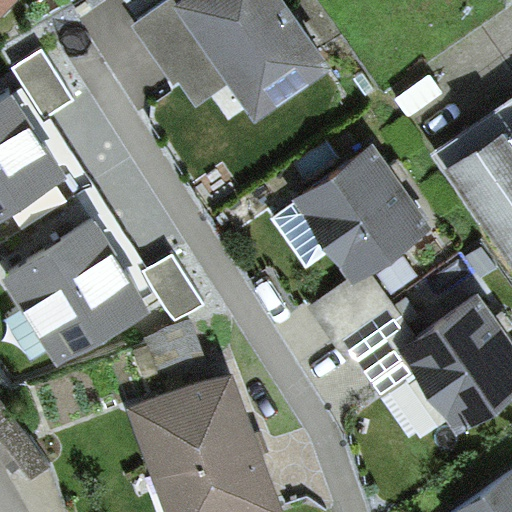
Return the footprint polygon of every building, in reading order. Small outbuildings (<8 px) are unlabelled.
[(244,67),(262,94),(324,53),(288,0),(164,0),(136,19),(191,102),(244,67)] [(16,77),(0,86),(0,203),(68,162),(42,120),(16,77)] [(511,108),(451,150),(511,241),(511,108)] [(304,190),(357,265),(426,217),(394,171),(373,142),(304,190)] [(98,205),(3,263),(58,350),(152,290),(129,254),(98,205)] [(404,334),(456,412),(511,375),(511,336),(501,320),(478,285),(404,334)] [(200,371),(182,323),(144,337),(162,385),(200,371)] [(167,511),(267,511),(287,505),(261,435),(233,362),(126,403),(167,511)] [(511,511),(511,471),(453,511),(511,511)]
